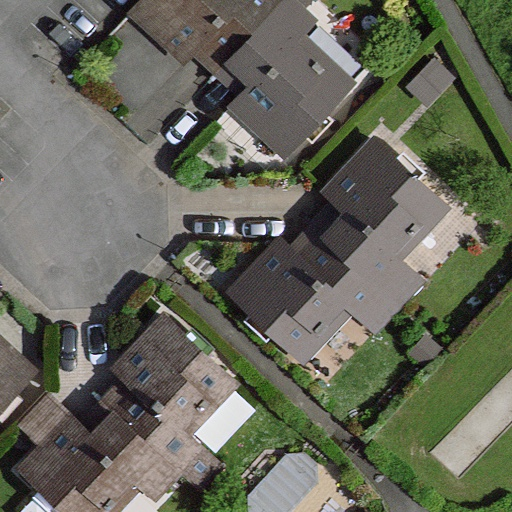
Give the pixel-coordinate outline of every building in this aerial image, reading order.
[(225,65),(284,0),(141,0),(134,7),(186,58),(192,51),(201,42),(225,65)] [(248,88),(240,96),(235,102),(286,152),(350,85),(299,37),(310,22),(284,0),(225,65),(248,88)] [(225,65),(201,42),(192,51),(216,73),(225,65)] [(225,65),(216,73),(240,96),(248,88),(225,65)] [(344,209),(322,231),(388,292),(411,267),(398,254),(444,203),(380,143),(331,197),(335,201),(344,209)] [(312,222),(322,231),(344,209),(335,201),(312,222)] [(300,254),(322,231),(312,222),(291,245),(300,254)] [(388,292),(322,231),(300,254),(291,245),(287,242),(235,297),(301,356),(349,307),(363,320),(388,292)] [(388,292),(401,304),(425,279),(411,267),(388,292)] [(376,330),(401,304),(388,292),(363,320),(376,330)] [(132,385),(111,408),(177,469),(179,467),(201,444),(186,433),(235,379),(166,317),(117,370),(123,377),(132,385)] [(0,404),(31,372),(0,342),(0,404)] [(132,385),(123,377),(102,398),(111,408),(132,385)] [(102,398),(80,423),(88,432),(111,408),(102,398)] [(88,432),(80,423),(73,416),(22,469),(70,511),(110,511),(140,482),(153,494),(177,469),(111,408),(88,432)] [(179,467),(202,489),(224,466),(201,444),(179,467)]
